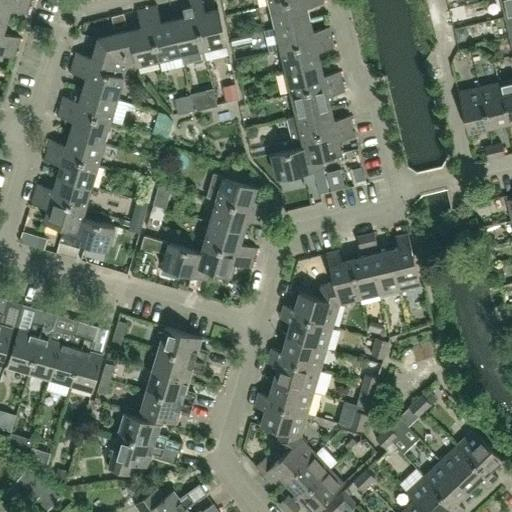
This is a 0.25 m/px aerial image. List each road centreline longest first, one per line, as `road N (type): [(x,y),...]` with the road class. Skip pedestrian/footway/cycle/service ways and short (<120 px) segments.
road 1 (residential): [(0,251),(256,322)]
road 2 (residential): [(256,322),(285,232),(383,209),(400,194)]
road 3 (residential): [(259,511),(220,458),(256,322)]
road 4 (residential): [(400,194),(341,0)]
road 5 (residential): [(124,0),(72,10),(29,137)]
road 6 (residential): [(468,172),(436,0)]
